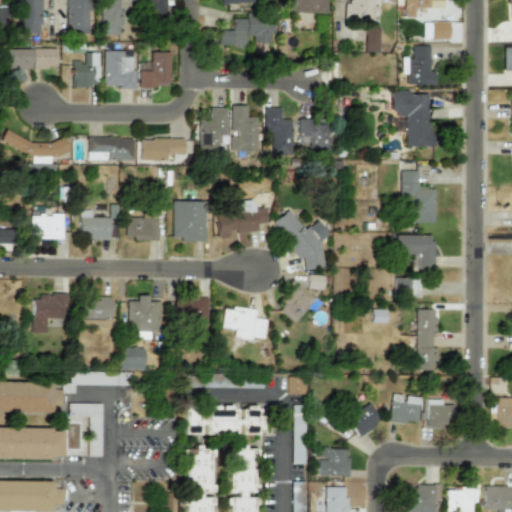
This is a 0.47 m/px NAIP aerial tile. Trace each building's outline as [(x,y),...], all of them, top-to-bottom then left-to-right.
[(39,0),(17,0),(18,34),(40,33),(39,0)] [(64,0),(65,34),(87,33),(86,0),(64,0)] [(119,0),(99,0),(99,35),(120,34),(119,0)] [(164,0),(147,0),(146,20),(154,20),(153,29),(158,29),(158,33),(163,34),(164,0)] [(325,13),(325,0),(290,0),(290,13),(325,13)] [(342,20),(374,20),(374,0),(347,0),(347,3),(342,3),(342,20)] [(413,17),(413,8),(442,8),(441,0),(401,0),(402,17),(413,17)] [(271,14),(243,14),(243,18),(230,18),(230,30),(216,30),(216,46),(245,47),(245,36),(251,36),(251,43),(271,43),(271,14)] [(447,39),(447,22),(421,22),(421,39),(447,39)] [(363,52),(377,52),(378,28),(364,27),(363,52)] [(432,85),(432,72),(427,71),(428,46),(410,45),(410,58),(400,58),(400,74),(405,74),(405,84),(432,85)] [(29,49),(0,49),(0,69),(30,69),(29,49)] [(55,49),(31,49),(30,67),(54,68),(55,49)] [(101,87),(132,87),(131,50),(101,50),(101,87)] [(168,52),(149,52),(148,71),(137,71),(137,86),(167,87),(168,52)] [(97,53),(82,53),(82,61),(70,61),(70,86),(96,86),(97,53)] [(403,147),(431,147),(431,120),(423,120),(423,92),(388,92),(388,114),(403,115),(403,147)] [(245,105),(229,105),(228,151),(254,152),(255,117),(244,117),(245,105)] [(279,108),(262,107),(261,134),(269,134),(269,154),(289,155),(290,119),(279,119),(279,108)] [(224,108),(207,108),(207,122),(197,122),(197,148),(217,148),(218,135),(224,135),(224,108)] [(307,119),(296,119),(296,137),(309,136),(309,155),(326,154),(326,124),(307,125),(307,119)] [(131,138),(85,137),(84,160),(130,161),(131,138)] [(183,139),(137,138),(137,160),(164,161),(164,154),(183,154),(183,139)] [(433,188),(415,188),(416,171),(400,170),(399,222),(432,222),(433,188)] [(215,238),(227,237),(227,233),(255,231),(255,224),(264,223),(263,208),(252,208),(252,200),(235,201),(236,213),(214,214),(215,238)] [(203,240),(203,201),(170,201),(170,240),(203,240)] [(107,240),(107,218),(89,217),(89,210),(77,210),(76,239),(107,240)] [(302,270),(322,267),(320,249),(316,243),(326,235),(315,220),(301,230),(287,210),(271,221),(282,236),(283,241),(296,259),(301,258),(302,270)] [(123,239),(156,240),(156,218),(123,217),(123,239)] [(0,244),(10,244),(10,229),(0,229),(0,244)] [(431,235),(394,235),(394,256),(417,255),(417,268),(432,268),(431,235)] [(418,296),(418,277),(392,278),(393,297),(418,296)] [(313,298),(297,284),(276,310),(292,323),(313,298)] [(30,333),(44,333),(44,318),(63,319),(63,295),(30,295),(30,333)] [(158,301),(145,301),(146,295),(134,295),(134,301),(125,300),(124,330),(158,331),(158,301)] [(78,318),(109,319),(109,297),(78,296),(78,318)] [(205,297),(173,298),(173,327),(205,327),(205,297)] [(253,310),(222,307),(219,328),(233,329),(233,337),(262,340),(264,319),(252,318),(253,310)] [(414,309),(413,370),(435,370),(435,347),(432,347),(432,317),(431,317),(431,309),(414,309)] [(384,310),(370,310),(370,322),(383,323),(384,310)] [(117,346),(116,369),(141,370),(142,347),(117,346)] [(126,371),(125,386),(73,385),(73,394),(61,394),(61,389),(60,389),(60,383),(68,383),(69,371),(126,371)] [(284,394),(302,394),(302,377),(285,376),(284,394)] [(0,412),(49,413),(49,405),(60,405),(60,389),(49,389),(49,382),(0,381),(0,412)] [(386,421),(415,424),(417,397),(401,396),(401,395),(389,394),(386,421)] [(510,397),(489,398),(489,428),(511,427),(511,405),(510,406),(510,397)] [(448,428),(447,405),(439,405),(439,399),(422,399),(422,428),(448,428)] [(67,416),(67,403),(100,404),(100,456),(86,456),(87,416),(67,416)] [(377,423),(367,404),(345,416),(355,435),(377,423)] [(181,408),(182,435),(198,434),(197,425),(202,425),(202,435),(234,434),(234,425),(239,425),(239,435),(255,434),(255,429),(263,429),(262,416),(254,416),(254,406),(239,407),(239,418),(234,418),(234,406),(181,408)] [(0,427),(0,458),(60,459),(60,428),(0,427)] [(252,511),(253,497),(244,497),(244,492),(252,492),(254,447),(227,446),(225,495),(226,495),(225,511),(252,511)] [(181,511),(208,511),(208,497),(200,498),(199,493),(209,492),(208,447),(181,448),(181,511)] [(345,476),(346,449),(317,448),(316,476),(345,476)] [(50,481),(0,480),(0,510),(50,511),(50,504),(61,504),(61,489),(50,488),(50,481)] [(431,511),(432,501),(437,501),(437,486),(403,485),(402,511),(431,511)] [(344,511),(344,487),(321,487),(322,499),(315,499),(315,511),(344,511)] [(444,487),(443,511),(469,511),(470,502),(475,502),(476,488),(444,487)] [(482,487),(482,509),(495,509),(495,511),(508,511),(508,487),(482,487)] [(156,511),(169,511),(169,493),(156,493),(156,511)]
